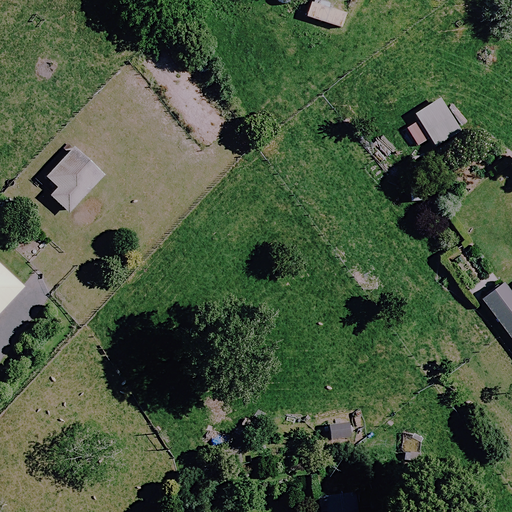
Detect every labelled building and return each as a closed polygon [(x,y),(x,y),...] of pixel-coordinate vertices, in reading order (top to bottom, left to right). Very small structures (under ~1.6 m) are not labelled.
[(316,0),(315,6),(308,4),(305,19),(343,28),(347,13),(332,10),(334,0),(316,0)] [(461,133),(441,101),(415,117),(435,149),(461,133)] [(69,143),(35,182),(44,190),(49,185),(56,191),(49,199),(71,218),(107,176),(69,143)] [(0,315),(25,289),(0,265),(0,315)] [(511,291),(511,292),(503,281),(479,299),(511,341),(511,291)] [(421,462),(420,441),(404,442),(405,463),(421,462)] [(358,511),(356,494),(327,497),(318,498),(319,511),(358,511)]
